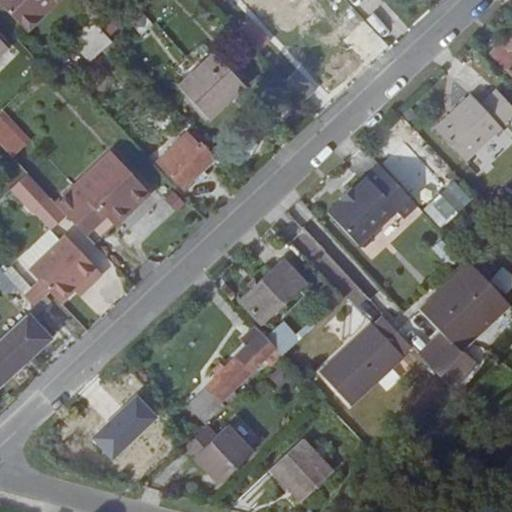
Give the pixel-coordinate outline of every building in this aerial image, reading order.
[(4,0),(31,28),(60,0),(4,0)] [(113,40),(96,22),(81,36),(98,55),(113,40)] [(0,57),(15,43),(0,27),(0,57)] [(511,35),(495,51),(511,68),(511,35)] [(250,82),(221,50),(185,84),(215,116),(250,82)] [(323,84),(304,64),(291,77),(309,97),(323,84)] [(472,158),(511,120),(511,95),(502,86),(485,101),(477,93),(442,125),(472,158)] [(0,128),(20,149),(35,134),(7,104),(0,111),(0,128)] [(163,156),(189,183),(200,174),(207,166),(221,153),(208,138),(211,137),(203,129),(199,133),(193,127),(163,156)] [(60,194),(74,209),(102,239),(158,188),(129,157),(125,161),(116,152),(101,167),(110,176),(82,202),(69,186),(60,194)] [(423,201),(385,161),(359,185),(358,183),(345,195),(347,196),(334,208),(365,241),(371,241),(380,234),(380,227),(403,206),(410,213),(423,201)] [(210,170),(207,166),(200,174),(202,177),(210,170)] [(60,194),(36,167),(19,182),(60,225),(76,211),(60,194)] [(447,224),(476,197),(458,179),(431,206),(447,224)] [(55,286),(68,299),(83,285),(87,290),(109,269),(73,231),(37,265),(47,277),(30,292),(39,301),(55,286)] [(291,252),(245,294),(269,320),(315,277),(291,252)] [(499,282),(487,271),(475,257),(436,295),(449,308),(438,319),(452,334),(430,355),(438,363),(444,372),(447,374),(474,349),(460,334),(489,306),(496,314),(511,297),(499,282)] [(14,281),(0,265),(0,281),(6,288),(14,281)] [(499,282),(511,297),(511,295),(511,270),(511,271),(499,282)] [(335,307),(342,295),(324,286),(318,299),(335,307)] [(0,381),(56,331),(33,306),(0,336),(0,381)] [(408,351),(417,343),(391,315),(381,323),(378,319),(325,368),(356,403),(410,353),(408,351)] [(270,332),(262,322),(250,334),(256,339),(191,399),(211,421),(231,403),(223,395),(280,342),(270,332)] [(289,334),(279,323),(270,332),(280,342),(288,352),(306,335),(297,326),(289,334)] [(207,466),(220,479),(257,445),(234,420),(221,431),(211,421),(186,443),(197,455),(201,453),(210,463),(207,466)] [(307,497),(339,467),(309,434),(279,461),(290,474),(288,476),(307,497)]
